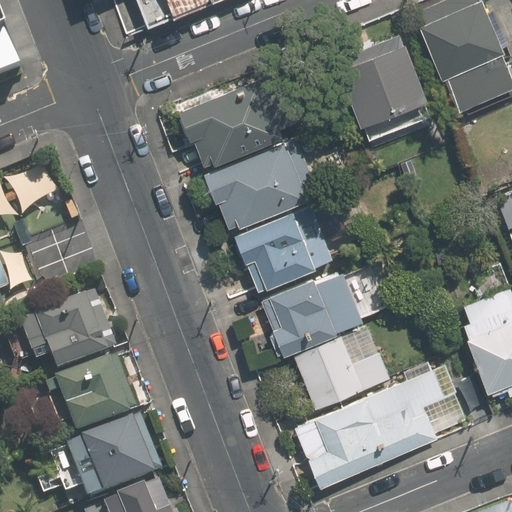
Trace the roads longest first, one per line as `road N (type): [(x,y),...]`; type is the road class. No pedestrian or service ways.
road 1 (residential): [(90,90),(250,511)]
road 2 (residential): [(318,0),(90,90)]
road 3 (residential): [(353,511),(511,448)]
